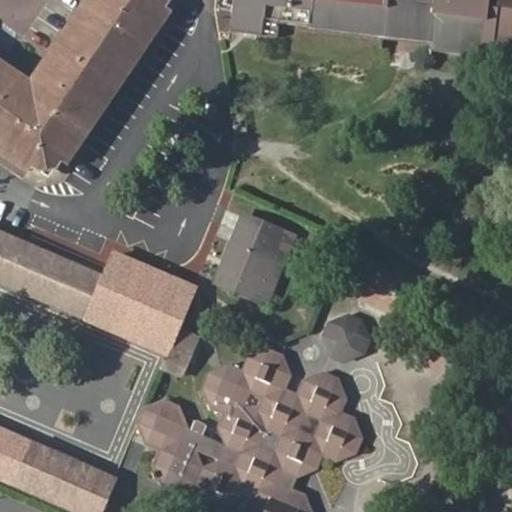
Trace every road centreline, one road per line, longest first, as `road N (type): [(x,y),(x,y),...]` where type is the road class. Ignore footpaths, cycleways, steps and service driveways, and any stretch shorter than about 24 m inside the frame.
road 1 (residential): [(86,229),(172,241),(219,180),(218,39)]
road 2 (residential): [(86,229),(218,39)]
